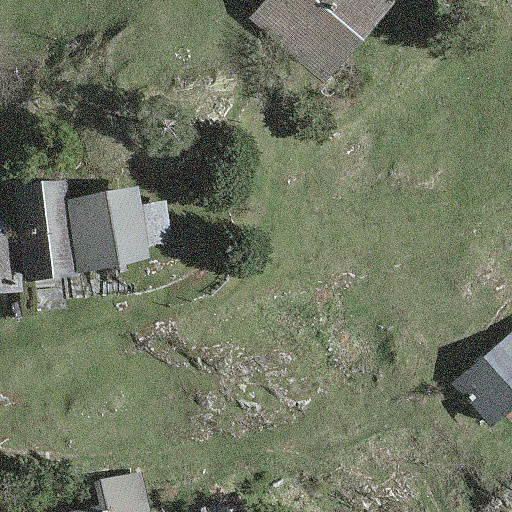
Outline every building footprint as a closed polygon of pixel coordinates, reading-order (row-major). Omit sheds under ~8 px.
[(271,0),(256,18),(319,74),(385,0),(271,0)] [(61,181),(17,185),(25,273),(70,268),(61,181)] [(158,203),(135,207),(131,189),(71,200),(83,264),(124,257),(143,254),(141,240),(165,236),(158,203)] [(14,235),(0,236),(0,285),(18,283),(14,235)] [(511,335),(460,380),(492,417),(511,400),(511,335)] [(107,508),(88,511),(149,511),(142,476),(102,485),(107,508)]
